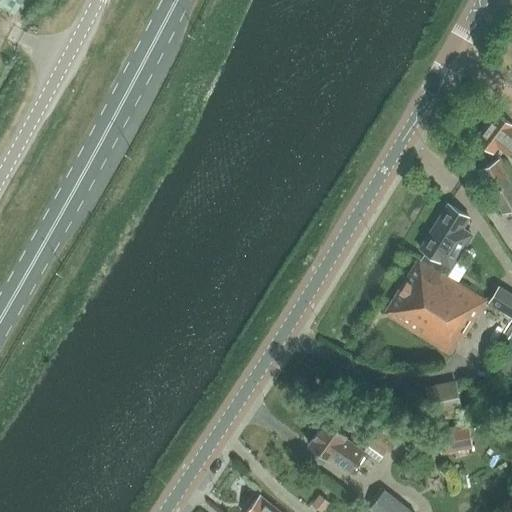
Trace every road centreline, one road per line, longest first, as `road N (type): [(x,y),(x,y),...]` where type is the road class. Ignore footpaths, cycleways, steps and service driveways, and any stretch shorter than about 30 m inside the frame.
road 1 (tertiary): [(166,511),(377,188),(483,0)]
road 2 (primary): [(0,320),(175,0)]
road 3 (unclassified): [(0,179),(98,0)]
